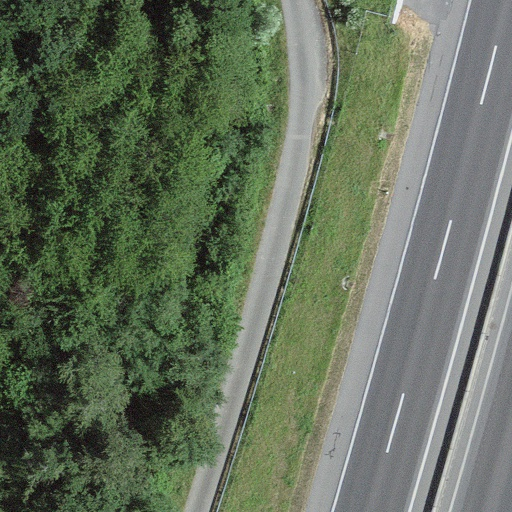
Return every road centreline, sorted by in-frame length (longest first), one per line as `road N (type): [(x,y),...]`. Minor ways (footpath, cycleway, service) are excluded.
road 1 (motorway): [(507,0),(368,511)]
road 2 (track): [(196,511),(302,126),(305,66),(295,0)]
